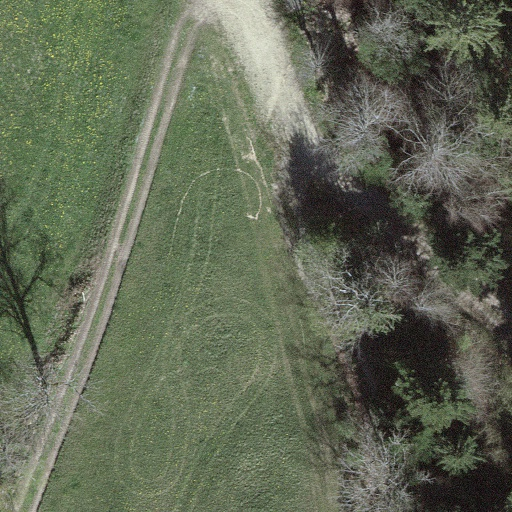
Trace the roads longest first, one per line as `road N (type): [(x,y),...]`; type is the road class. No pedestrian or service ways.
road 1 (track): [(21,511),(200,0)]
road 2 (track): [(214,0),(256,132),(355,365),(376,511)]
